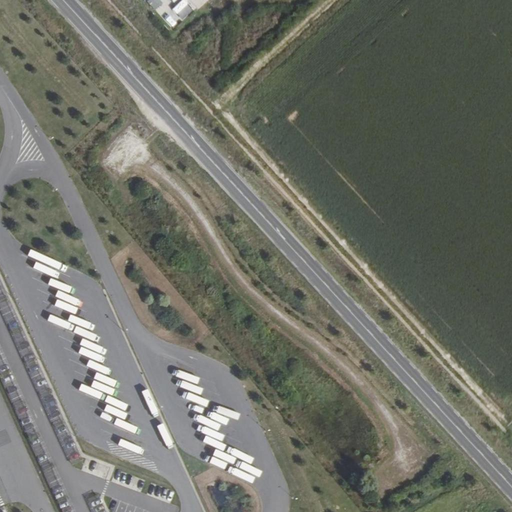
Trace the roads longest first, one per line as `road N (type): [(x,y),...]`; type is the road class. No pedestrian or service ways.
road 1 (primary): [(63,0),(511,486)]
road 2 (track): [(333,0),(219,107),(511,426)]
road 3 (track): [(380,491),(412,474),(412,446),(324,349),(270,313),(235,274),(187,194),(126,147)]
road 4 (track): [(128,201),(108,165),(164,108)]
